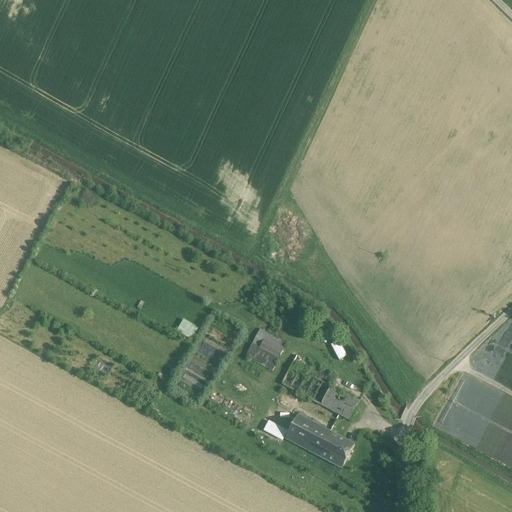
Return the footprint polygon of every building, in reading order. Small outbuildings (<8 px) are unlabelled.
[(410,307),(405,312),(413,320),(418,315),(410,307)] [(184,320),(178,332),(193,340),(200,328),(184,320)] [(329,330),(321,340),(327,344),(335,335),(329,330)] [(285,352),(265,341),(269,335),(261,331),(253,346),(280,361),(285,352)] [(288,346),(269,335),(265,341),(285,352),(288,346)] [(340,341),(332,345),(339,360),(347,357),(340,341)] [(280,361),(253,346),(246,358),(273,373),(280,361)] [(298,357),(292,367),(332,389),(338,378),(298,357)] [(332,389),(292,367),(283,386),(322,407),(332,389)] [(360,403),(332,389),(322,407),(350,422),(360,403)] [(333,435),(300,417),(287,440),(320,458),(333,435)] [(284,441),(289,431),(270,421),(265,432),(284,441)] [(355,447),(333,435),(320,458),(343,471),(355,447)]
